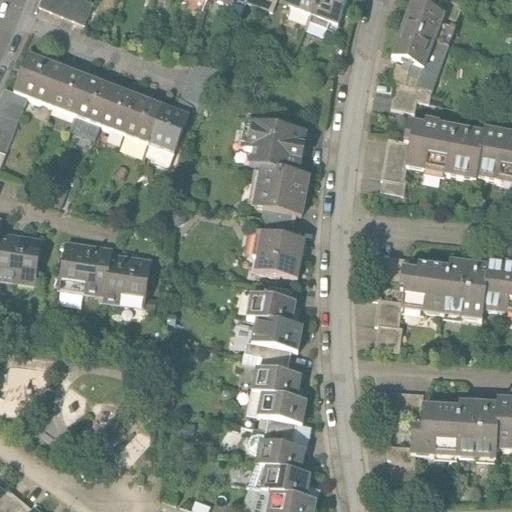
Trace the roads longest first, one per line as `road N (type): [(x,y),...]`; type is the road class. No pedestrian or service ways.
road 1 (residential): [(340,239),(337,351),(356,511)]
road 2 (residential): [(380,5),(351,126),(340,239)]
road 3 (residential): [(340,239),(511,253)]
road 4 (residential): [(11,28),(164,86)]
